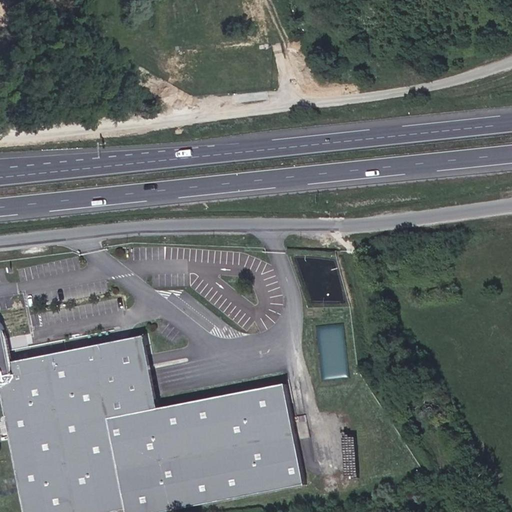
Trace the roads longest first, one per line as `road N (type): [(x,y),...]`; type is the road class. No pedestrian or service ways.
road 1 (trunk): [(0,207),(511,153)]
road 2 (unclassified): [(0,243),(150,224),(280,228),(511,204)]
road 3 (trunk): [(511,123),(8,175)]
